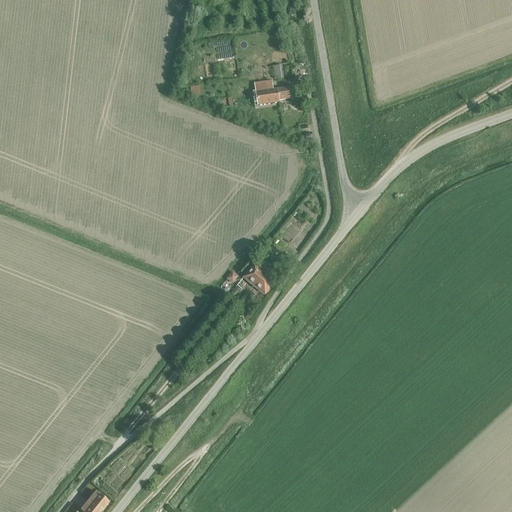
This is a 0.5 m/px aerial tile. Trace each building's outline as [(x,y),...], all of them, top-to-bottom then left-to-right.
[(235,90),(243,88),(242,80),(233,81),(235,90)] [(281,101),(294,98),(292,86),(274,89),(273,81),(256,83),(257,92),(251,93),(252,99),(258,98),(260,107),(282,103),(281,101)] [(258,261),(243,280),(265,297),(276,283),(270,278),(274,273),(269,269),(267,270),(263,267),(264,266),(258,261)] [(190,367),(196,371),(203,362),(198,357),(190,367)] [(80,511),(100,511),(108,503),(95,492),(80,511)]
